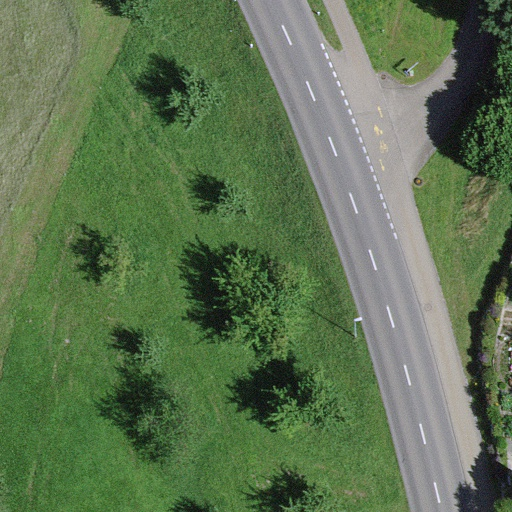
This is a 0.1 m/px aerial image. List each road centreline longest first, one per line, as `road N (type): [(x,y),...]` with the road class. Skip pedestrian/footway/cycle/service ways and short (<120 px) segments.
road 1 (secondary): [(278,0),(375,264),(441,511)]
road 2 (track): [(484,0),(457,86),(418,125),(334,152)]
